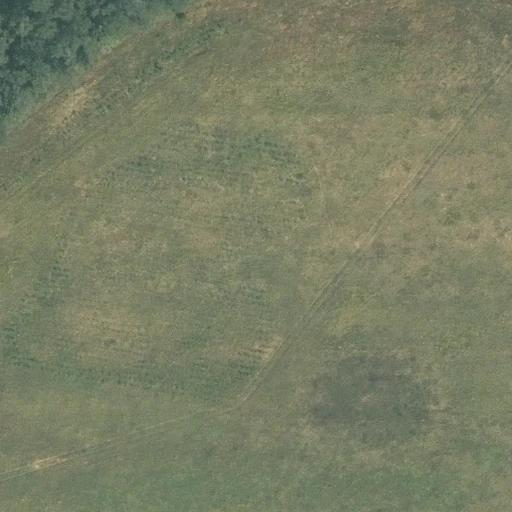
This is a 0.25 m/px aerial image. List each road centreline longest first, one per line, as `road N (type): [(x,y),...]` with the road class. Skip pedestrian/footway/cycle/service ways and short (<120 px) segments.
road 1 (track): [(0,477),(238,395),(511,53)]
road 2 (track): [(199,0),(162,15),(0,134)]
